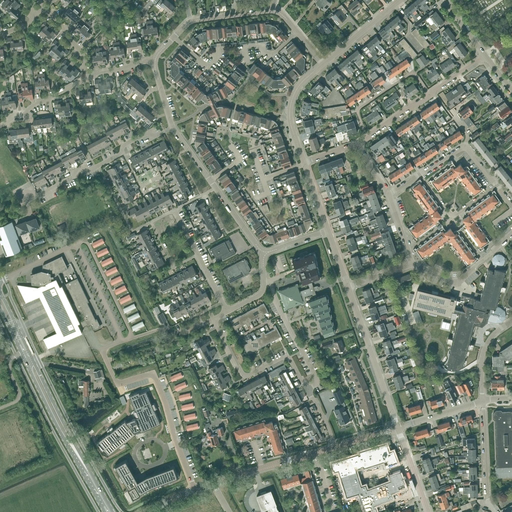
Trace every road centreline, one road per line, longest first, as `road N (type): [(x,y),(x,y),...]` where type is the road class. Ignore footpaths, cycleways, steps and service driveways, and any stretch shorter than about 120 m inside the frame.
road 1 (secondary): [(112,511),(0,292)]
road 2 (residential): [(0,280),(88,244),(132,337),(100,349)]
road 3 (residential): [(339,445),(290,360),(241,373),(213,319)]
road 4 (secondary): [(21,353),(104,511)]
road 5 (unclassified): [(30,212),(27,200),(78,169),(172,127)]
road 6 (unknown): [(142,511),(103,435),(131,412),(120,383)]
road 7 (tertiary): [(398,428),(349,287)]
road 8 (unclassified): [(90,77),(79,49),(43,11),(0,36)]
road 9 (tertiary): [(339,445),(213,483)]
road 10 (unknown): [(169,117),(225,101),(290,123)]
road 11 (unclassified): [(365,138),(359,109),(408,75),(428,96)]
